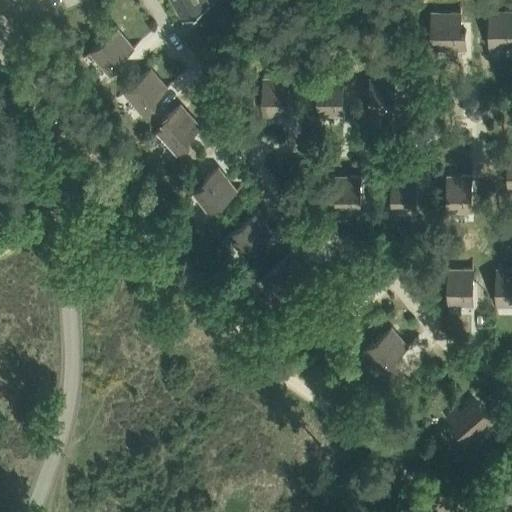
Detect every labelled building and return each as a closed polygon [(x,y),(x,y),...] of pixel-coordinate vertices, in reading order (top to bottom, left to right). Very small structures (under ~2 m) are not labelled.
[(211,0),(172,0),(183,19),(212,2),(211,0)] [(432,12),(432,16),(432,36),(437,36),(437,58),(439,58),(439,47),(467,47),(467,29),(462,29),(462,0),(460,1),(460,12),(432,12)] [(511,9),(490,10),(490,56),(492,56),(492,45),(511,44),(511,9)] [(83,57),(84,58),(92,51),(111,73),(124,62),(121,58),(143,39),(142,38),(133,45),(118,27),(105,39),(83,57)] [(264,124),(266,124),(266,113),(289,113),(289,66),(287,66),(287,78),(264,78),(264,124)] [(319,77),(319,124),(320,124),(320,112),(344,112),(343,66),(342,66),(342,77),(319,77)] [(371,124),(373,124),(372,112),(396,112),(396,66),(394,66),(394,77),(371,77),(371,124)] [(116,97),(117,98),(126,91),(144,113),(157,101),(154,97),(176,79),(175,77),(167,85),(152,67),(116,97)] [(150,138),(151,139),(160,132),(179,152),(192,140),(188,137),(210,117),(208,116),(200,124),(181,103),(166,116),(164,119),(167,123),(150,138)] [(337,175),(337,221),(338,221),(338,210),(362,210),(361,163),(360,164),(360,175),(337,175)] [(395,210),(418,210),(417,164),(416,164),(416,175),(393,175),(393,221),(395,221),(395,210)] [(448,175),(448,221),(450,221),(450,210),(473,210),(472,164),(471,164),(471,174),(448,175)] [(230,194),(246,182),(245,181),(236,187),(219,165),(205,176),(208,180),(186,199),(187,200),(195,193),(210,211),(230,194)] [(221,241),(222,242),(231,235),(246,253),(281,223),(280,222),(272,229),(257,211),(221,241)] [(256,282),(257,283),(266,276),(281,294),(316,264),(315,263),(306,270),(291,252),(256,282)] [(449,267),(449,314),(450,314),(451,303),(474,303),(474,256),(472,256),(472,268),(449,267)] [(511,267),(497,267),(497,314),(499,314),(499,303),(511,302),(511,267)] [(328,323),(350,305),(349,303),(341,311),(326,293),(290,323),(291,324),(300,317),(318,338),(331,327),(328,323)] [(395,356),(417,337),(416,336),(407,344),(392,326),(357,355),(358,356),(366,349),(384,371),(398,360),(395,356)] [(447,413),(469,438),(487,423),(491,428),(500,420),(494,412),(490,415),(476,398),(460,411),(456,406),(447,413)]
